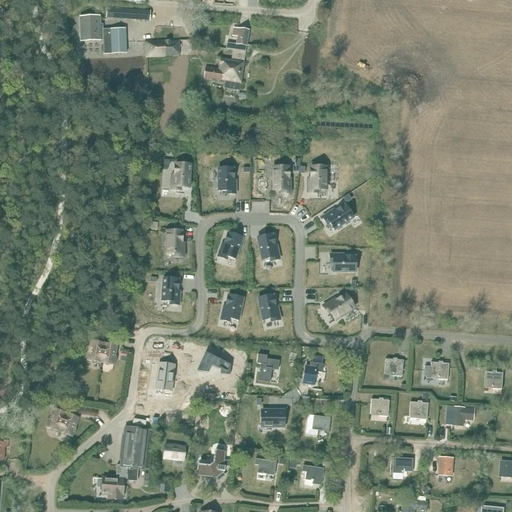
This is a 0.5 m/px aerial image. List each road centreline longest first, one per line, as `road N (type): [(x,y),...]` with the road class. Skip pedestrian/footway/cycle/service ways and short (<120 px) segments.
road 1 (unknown): [(0,256),(20,209),(20,74),(0,14)]
road 2 (unknown): [(126,409),(182,389),(352,398)]
